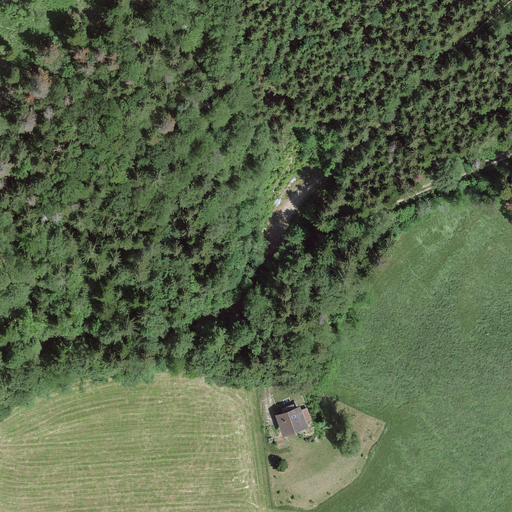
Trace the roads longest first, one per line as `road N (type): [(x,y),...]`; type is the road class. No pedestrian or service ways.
road 1 (track): [(0,375),(53,336),(183,322),(243,297),(287,254),(284,223),(301,203),(508,0)]
road 2 (track): [(511,155),(348,220),(287,254)]
